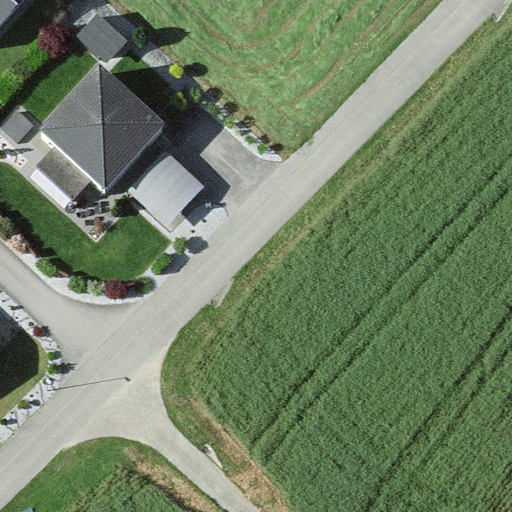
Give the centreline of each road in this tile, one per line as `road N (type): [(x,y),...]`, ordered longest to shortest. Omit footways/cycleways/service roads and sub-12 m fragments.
road 1 (track): [(95,372),(464,0)]
road 2 (track): [(243,511),(95,372)]
road 3 (residential): [(107,360),(0,263)]
road 4 (track): [(0,470),(95,372)]
